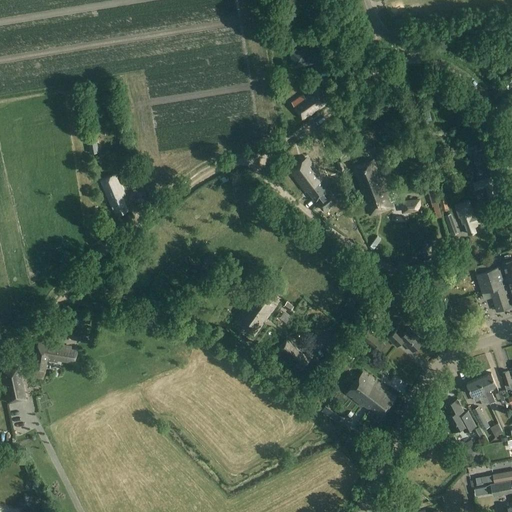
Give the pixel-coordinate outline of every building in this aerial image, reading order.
[(306,50),(291,53),(293,66),(324,59),(322,49),(307,52),(306,50)] [(326,100),(322,94),(323,94),(320,89),(306,99),(304,96),(293,104),(304,121),(312,116),(310,113),(316,110),(317,112),(330,103),(327,99),(326,100)] [(87,137),(90,152),(100,150),(97,135),(87,137)] [(332,146),(337,160),(346,157),(341,143),(332,146)] [(470,150),(479,175),(487,172),(477,147),(470,150)] [(324,175),(336,170),(328,152),(316,158),(324,175)] [(364,203),(365,205),(382,199),(381,197),(387,195),(382,179),(380,179),(373,160),(352,168),(361,194),(365,192),(367,198),(364,203)] [(324,210),(336,200),(329,191),(330,190),(311,164),(293,178),(305,192),(308,190),(324,210)] [(498,196),(491,176),(473,182),(476,191),(486,187),(489,199),(498,196)] [(432,181),(415,185),(416,193),(425,190),(425,191),(428,190),(432,207),(433,206),(436,217),(441,215),(432,181)] [(104,190),(115,215),(127,210),(121,196),(124,195),(119,184),(104,190)] [(382,199),(365,205),(368,216),(392,207),(390,203),(395,201),(392,193),(387,195),(381,197),(382,199)] [(401,201),(401,206),(408,205),(409,211),(420,210),(419,200),(401,201)] [(462,224),(464,223),(467,234),(476,231),(474,226),(477,226),(476,225),(480,224),(480,223),(481,223),(482,223),(483,222),(484,221),(484,220),(485,219),(485,218),(485,217),(484,216),(484,215),(483,214),(483,213),(482,213),(481,212),(480,212),(479,212),(478,212),(473,214),(468,201),(455,205),(459,218),(460,217),(462,224)] [(444,216),(451,234),(457,232),(450,214),(444,216)] [(511,260),(503,263),(504,266),(477,274),(483,293),(490,291),(497,311),(511,306),(511,260)] [(254,337),(263,325),(262,323),(265,319),(266,320),(274,309),(279,303),(277,301),(260,287),(250,300),(253,302),(249,307),(246,305),(235,321),(254,337)] [(290,311),(294,306),(287,301),(283,306),(290,311)] [(423,341),(409,328),(403,334),(397,329),(388,338),(397,347),(402,341),(413,352),(423,341)] [(361,339),(373,349),(381,340),(369,330),(361,339)] [(278,348),(301,369),(312,357),(306,353),(304,355),(286,339),(278,348)] [(356,342),(348,351),(356,358),(363,348),(356,342)] [(74,362),(76,350),(69,349),(69,347),(37,343),(34,365),(31,365),(30,377),(42,379),(45,361),(56,362),(57,360),(74,362)] [(337,357),(344,363),(348,358),(341,352),(337,357)] [(0,371),(0,375),(6,404),(25,400),(18,368),(0,371)] [(393,371),(387,378),(395,384),(400,377),(393,371)] [(502,373),(506,385),(509,384),(511,383),(508,371),(502,373)] [(364,404),(370,408),(379,396),(371,390),(377,383),(362,372),(345,393),(362,407),(364,404)] [(492,373),(479,378),(490,403),(495,401),(492,394),(490,395),(488,389),(497,386),(492,373)] [(472,396),(477,393),(482,406),(490,403),(479,378),(467,383),(472,396)] [(379,396),(370,408),(381,417),(395,400),(396,398),(388,393),(386,390),(377,383),(371,390),(379,396)] [(503,403),(508,402),(504,391),(499,393),(503,403)] [(465,413),(458,399),(445,406),(450,415),(444,418),(452,433),(462,427),(465,432),(476,426),(468,411),(465,413)] [(325,406),(321,411),(338,423),(342,417),(325,406)] [(472,410),(483,430),(489,426),(478,406),(472,410)] [(480,437),(484,435),(480,427),(475,429),(480,437)] [(467,449),(468,449),(475,445),(471,439),(464,444),(467,449)] [(494,481),(494,482),(511,478),(511,470),(492,474),(492,475),(494,481)] [(492,475),(481,477),(482,483),(494,481),(492,475)] [(511,511),(511,488),(510,481),(490,484),(493,496),(511,493),(511,495),(511,503),(507,504),(508,511),(511,511)]
